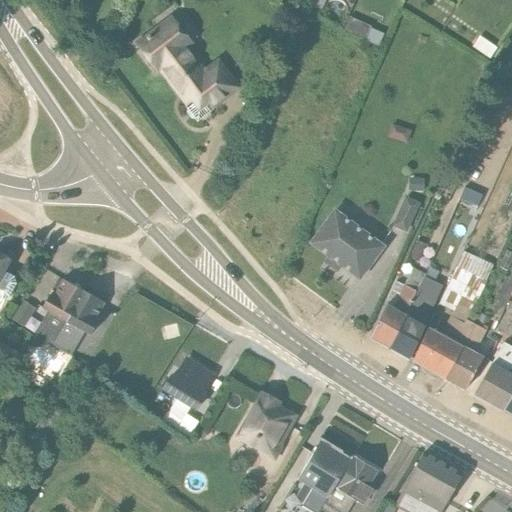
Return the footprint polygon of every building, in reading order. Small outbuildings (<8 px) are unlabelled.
[(193,46),(189,40),(190,39),(180,28),(181,26),(177,21),(175,22),(170,15),(133,43),(137,49),(156,75),(158,74),(186,110),(185,114),(190,120),(194,120),(196,123),(199,121),(203,121),(209,116),(209,113),(240,89),(218,59),(203,69),(190,49),(193,46)] [(488,60),(496,49),(478,37),(470,48),(488,60)] [(422,179),(410,178),(409,192),(421,193),(422,179)] [(453,188),(440,181),(435,194),(448,200),(453,188)] [(463,188),(458,198),(476,206),(480,196),(463,188)] [(418,204),(404,197),(391,226),(405,233),(418,204)] [(345,217),(335,210),(310,243),(327,256),(322,263),(336,273),(341,266),(358,279),(383,246),(372,238),(371,239),(367,236),(368,235),(361,229),(359,231),(356,228),(357,226),(349,221),(348,222),(344,219),(345,217)] [(416,242),(408,258),(417,262),(424,245),(416,242)] [(506,271),(511,258),(511,254),(505,251),(498,267),(506,271)] [(474,311),(472,310),(478,299),(492,266),(462,252),(434,313),(439,316),(443,308),(451,311),(440,336),(426,330),(412,361),(443,378),(474,311)] [(11,261),(0,254),(0,299),(1,300),(8,298),(15,285),(13,277),(5,272),(11,261)] [(388,348),(420,274),(414,270),(412,270),(403,286),(396,283),(370,338),(388,348)] [(388,348),(408,358),(440,286),(420,276),(388,348)] [(81,291),(62,279),(52,296),(48,294),(41,309),(46,312),(34,334),(52,345),(81,291)] [(52,345),(70,356),(82,332),(89,336),(97,322),(94,320),(103,303),(94,298),(93,295),(88,292),(85,292),(81,291),(52,345)] [(478,314),(484,303),(478,299),(472,310),(474,311),(443,378),(463,389),(464,389),(482,357),(472,352),(486,328),(481,325),(485,317),(478,314)] [(511,299),(496,328),(511,337),(511,299)] [(23,302),(11,320),(23,327),(35,309),(23,302)] [(473,394),(490,404),(511,360),(511,348),(502,344),(473,394)] [(184,362),(174,377),(170,375),(160,390),(175,399),(162,420),(187,438),(197,423),(185,414),(189,408),(195,412),(204,397),(201,394),(210,378),(197,370),(198,367),(188,360),(186,363),(184,362)] [(511,376),(506,373),(490,404),(511,416),(511,376)] [(236,440),(266,457),(289,416),(274,408),(275,404),(261,397),(236,440)] [(209,428),(201,422),(193,435),(201,441),(209,428)] [(341,451),(321,439),(318,439),(317,441),(318,442),(296,480),(312,489),(302,507),(310,511),(317,511),(349,458),(341,453),(341,451)] [(402,511),(440,511),(461,475),(422,453),(393,507),(402,511)] [(369,485),(377,472),(351,455),(317,511),(345,511),(352,500),(363,506),(363,505),(373,488),(369,485)] [(252,511),(260,499),(250,493),(241,508),(246,511),(252,511)] [(377,511),(392,511),(394,510),(382,503),(377,511)]
